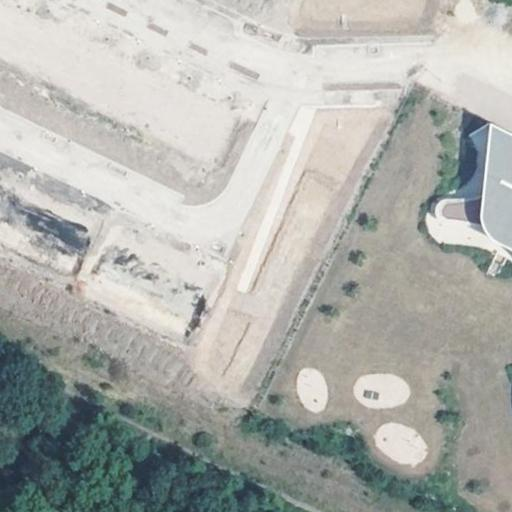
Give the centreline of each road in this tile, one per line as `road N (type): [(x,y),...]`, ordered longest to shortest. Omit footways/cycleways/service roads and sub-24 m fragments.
road 1 (residential): [(0,132),(198,225),(241,211),(296,70)]
road 2 (residential): [(148,0),(296,70)]
road 3 (residential): [(296,70),(457,55)]
